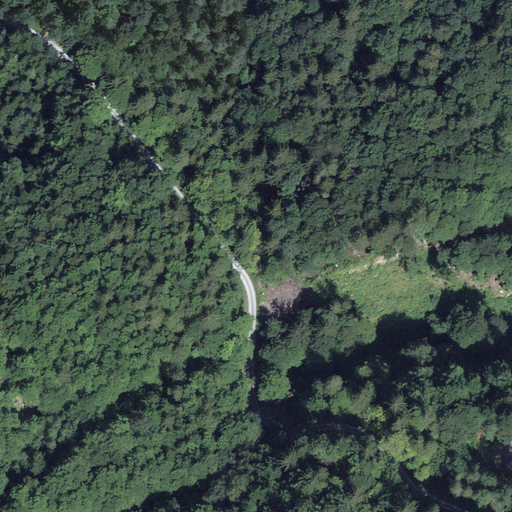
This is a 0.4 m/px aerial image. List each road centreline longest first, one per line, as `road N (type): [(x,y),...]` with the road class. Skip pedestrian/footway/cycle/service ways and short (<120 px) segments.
road 1 (track): [(252,287),(66,57),(0,15)]
road 2 (track): [(464,511),(427,498),(369,434),(334,424),(275,431),(263,422),(252,366),(252,287)]
